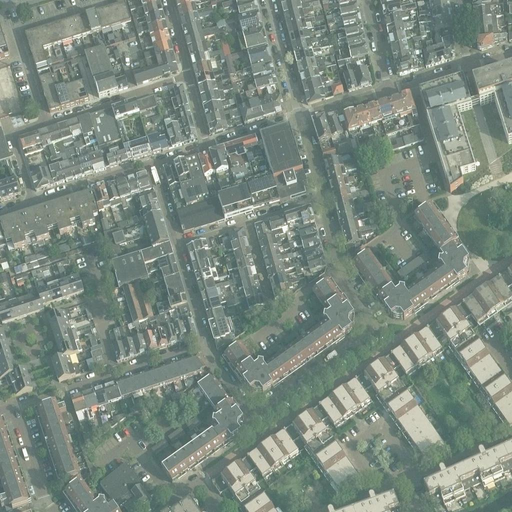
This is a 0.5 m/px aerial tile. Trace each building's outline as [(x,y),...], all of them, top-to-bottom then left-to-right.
[(130,12),(143,8),(160,4),(159,0),(136,0),(138,7),(130,9),(130,12)] [(180,0),(176,1),(178,10),(195,6),(194,1),(196,0),(204,0),(205,4),(211,2),(209,0),(180,0)] [(229,6),(229,9),(256,2),(255,0),(236,0),(237,2),(231,3),(232,5),(229,6)] [(303,0),(298,1),(281,6),(284,16),(301,12),(309,10),(308,5),(305,6),(303,0)] [(447,0),(429,2),(430,8),(432,8),(433,12),(450,10),(448,0),(447,0)] [(241,16),(258,11),(256,2),(229,9),(230,12),(233,11),(234,13),(240,11),(241,16)] [(384,17),(408,12),(417,10),(416,5),(400,9),(399,3),(382,7),(384,17)] [(120,6),(115,7),(121,26),(131,23),(125,4),(120,6)] [(143,8),(144,14),(132,17),(133,22),(137,21),(144,19),(144,18),(145,17),(146,19),(163,15),(160,4),(143,8)] [(198,16),(195,6),(178,10),(181,21),(198,16)] [(336,19),(337,19),(359,15),(357,6),(340,9),(341,15),(336,16),(336,19)] [(503,6),(490,7),(490,9),(474,11),(475,21),(491,19),(504,17),(503,6)] [(105,10),(111,29),(121,26),(115,7),(110,8),(110,9),(105,10)] [(301,12),(284,16),(287,26),(304,22),(303,19),(302,16),(314,13),(313,9),(309,10),(301,12)] [(100,12),(96,13),(101,32),(111,29),(105,10),(100,12)] [(433,17),(434,22),(451,20),(450,10),(433,12),(430,12),(431,17),(433,17)] [(91,15),(86,16),(92,35),(101,32),(96,13),(91,15)] [(239,18),(243,35),(263,30),(259,13),(239,18)] [(181,21),(183,29),(200,25),(199,20),(206,18),(205,14),(198,16),(181,21)] [(384,19),(387,29),(402,26),(401,21),(406,20),(405,14),(384,19)] [(146,19),(147,24),(138,26),(137,21),(133,22),(137,31),(165,24),(163,15),(146,19)] [(344,28),(361,24),(359,15),(337,19),(338,22),(342,21),(344,28)] [(82,38),(92,35),(86,16),(81,18),(76,19),(82,38)] [(71,21),(66,23),(72,41),(82,38),(76,19),(71,21)] [(304,22),(287,26),(289,36),(306,31),(309,31),(314,30),(312,25),(315,24),(314,19),(304,22)] [(491,19),(475,21),(477,40),(505,38),(505,35),(500,35),(500,32),(497,32),(497,23),(492,23),(491,19)] [(435,31),(452,30),(451,20),(434,22),(431,22),(432,27),(434,27),(435,31)] [(56,25),(62,44),(72,41),(66,23),(61,24),(56,25)] [(168,35),(165,24),(137,31),(138,36),(142,36),(141,34),(149,32),(151,39),(168,35)] [(387,29),(389,39),(404,35),(403,31),(411,29),(410,24),(402,26),(387,29)] [(52,27),(47,29),(53,47),(62,44),(56,25),(52,27)] [(186,41),(211,34),(210,30),(202,32),(200,25),(183,29),(186,41)] [(338,40),(363,35),(361,25),(344,29),(346,35),(337,37),(338,40)] [(42,30),(37,31),(43,50),(53,47),(47,29),(42,30)] [(267,46),(263,30),(243,35),(247,51),(267,46)] [(306,31),(289,36),(292,46),(309,42),(308,39),(308,36),(315,34),(314,30),(309,31),(306,31)] [(25,35),(36,68),(48,65),(43,50),(37,31),(34,32),(34,33),(25,35)] [(186,41),(189,49),(205,44),(204,40),(215,37),(216,43),(221,42),(218,32),(211,34),(186,41)] [(389,39),(391,48),(406,45),(405,40),(410,39),(409,34),(404,35),(389,39)] [(168,35),(151,39),(152,45),(151,45),(150,45),(141,47),(142,51),(153,48),(171,44),(168,35)] [(348,48),(365,44),(363,35),(338,40),(339,44),(347,42),(348,48)] [(507,37),(505,38),(477,40),(477,41),(478,50),(481,52),(494,48),(507,44),(507,37)] [(0,38),(0,61),(10,58),(3,38),(0,38)] [(453,39),(446,41),(443,42),(448,62),(453,60),(455,57),(453,39)] [(309,42),(292,46),(294,56),(312,52),(310,46),(318,44),(317,40),(309,42)] [(424,52),(426,68),(436,66),(433,49),(432,41),(429,42),(430,44),(426,44),(427,51),(424,52)] [(436,66),(448,62),(443,42),(436,44),(437,48),(433,49),(436,66)] [(391,48),(393,58),(414,53),(416,53),(414,43),(406,45),(391,48)] [(173,55),(171,44),(153,48),(154,53),(146,55),(146,54),(143,54),(145,60),(155,58),(156,59),(157,59),(173,55)] [(191,60),(208,55),(212,54),(210,46),(212,46),(212,44),(205,46),(205,44),(189,49),(191,60)] [(337,63),(368,56),(366,46),(349,50),(350,56),(343,57),(336,59),(337,63)] [(248,53),(252,70),(272,64),(268,48),(248,53)] [(107,58),(106,52),(104,49),(103,49),(97,51),(91,53),(85,55),(88,64),(107,58)] [(312,52),(294,56),(297,66),(314,61),(313,59),(313,56),(321,54),(320,49),(312,52)] [(191,60),(194,69),(210,65),(209,60),(220,57),(221,62),(225,61),(223,52),(212,54),(191,60)] [(395,67),(410,64),(416,62),(414,53),(393,58),(395,67)] [(137,86),(178,73),(173,55),(157,59),(156,59),(159,67),(149,70),(133,75),(137,86)] [(110,68),(107,58),(88,64),(91,74),(110,68)] [(314,61),(297,66),(299,75),(319,70),(326,69),(324,63),(326,63),(325,58),(314,61)] [(416,62),(410,64),(395,67),(397,75),(400,77),(418,71),(416,62)] [(213,75),(222,73),(221,70),(217,71),(216,63),(210,65),(194,69),(197,80),(213,75)] [(272,64),(252,70),(245,72),(246,76),(252,74),(254,79),(275,74),(272,64)] [(366,68),(358,71),(356,64),(350,66),(357,91),(371,86),(366,68)] [(51,77),(48,65),(36,68),(39,80),(51,77)] [(342,76),(348,94),(357,91),(350,66),(346,67),(348,74),(342,76)] [(91,74),(94,83),(113,77),(110,68),(91,74)] [(319,70),(299,75),(302,86),(319,81),(318,75),(327,73),(326,69),(319,70)] [(470,89),(473,96),(469,98),(463,79),(419,93),(450,194),(463,184),(511,148),(511,70),(501,74),(503,78),(489,82),(488,78),(472,83),(474,88),(470,89)] [(216,84),(214,79),(224,77),(229,75),(228,71),(222,73),(197,80),(199,89),(216,84)] [(278,85),(275,76),(254,82),(256,87),(249,89),(249,90),(246,91),(246,93),(250,93),(268,88),(270,87),(278,85)] [(58,111),(62,110),(56,91),(51,77),(39,80),(50,114),(58,111)] [(94,83),(99,98),(118,92),(115,81),(113,77),(94,83)] [(118,92),(126,90),(122,79),(115,81),(118,92)] [(319,81),(302,86),(305,95),(322,91),(326,90),(324,84),(328,83),(327,82),(327,79),(321,81),(319,81)] [(74,86),(80,105),(85,103),(84,103),(89,101),(84,83),(74,86)] [(218,95),(216,84),(199,89),(202,99),(218,95)] [(74,86),(65,89),(71,107),(75,106),(80,105),(74,86)] [(345,94),(343,86),(331,89),(333,98),(345,94)] [(268,88),(270,96),(271,99),(275,116),(285,113),(281,96),(274,98),(270,87),(268,88)] [(169,92),(172,103),(186,99),(183,88),(169,92)] [(65,89),(56,91),(62,110),(66,109),(71,107),(65,89)] [(322,91),(305,95),(307,106),(325,101),(322,91)] [(261,103),(255,104),(254,99),(252,100),(250,93),(246,93),(250,106),(255,123),(266,120),(261,103)] [(202,99),(204,108),(221,104),(220,103),(225,101),(223,94),(218,95),(202,99)] [(245,126),(255,123),(250,106),(243,108),(240,95),(234,97),(238,111),(240,120),(243,119),(245,126)] [(260,99),(261,103),(266,120),(275,116),(271,99),(270,96),(260,99)] [(400,99),(401,100),(410,130),(420,127),(410,96),(400,99)] [(151,109),(157,107),(154,97),(148,99),(151,109)] [(151,109),(148,99),(142,101),(145,111),(151,109)] [(188,108),(186,99),(172,103),(175,112),(188,108)] [(410,130),(401,100),(390,103),(399,134),(410,130)] [(145,111),(142,101),(136,103),(139,113),(145,111)] [(223,114),(222,109),(230,107),(228,102),(221,104),(204,108),(207,119),(223,114)] [(136,103),(113,111),(116,121),(117,125),(123,123),(141,117),(139,113),(136,103)] [(377,107),(386,138),(399,134),(390,103),(377,107)] [(366,111),(371,128),(374,138),(376,144),(387,141),(386,138),(377,107),(366,111)] [(175,115),(176,118),(178,123),(191,119),(188,108),(175,112),(176,114),(175,115)] [(116,121),(113,111),(89,118),(94,133),(98,144),(99,149),(112,145),(122,141),(116,121)] [(207,119),(209,128),(226,123),(224,118),(232,116),(234,121),(240,120),(238,111),(223,114),(207,119)] [(355,114),(360,131),(368,129),(369,131),(367,135),(368,140),(374,138),(371,128),(366,111),(355,114)] [(343,117),(349,135),(349,136),(352,138),(356,137),(357,139),(352,141),(353,145),(358,144),(360,150),(365,148),(360,131),(355,114),(355,113),(343,117)] [(178,123),(176,118),(175,115),(173,115),(174,118),(170,120),(164,122),(172,148),(184,145),(180,133),(178,123)] [(332,142),(333,147),(337,146),(336,144),(341,143),(339,137),(343,136),(337,115),(325,118),(332,142)] [(94,133),(89,118),(79,121),(86,147),(91,146),(88,138),(93,137),(92,134),(94,133)] [(332,142),(325,118),(315,121),(313,125),(321,152),(329,149),(328,143),(332,142)] [(194,129),(191,119),(178,123),(180,133),(194,129)] [(211,136),(228,131),(227,128),(236,125),(237,128),(242,127),(240,120),(234,121),(226,123),(209,128),(211,136)] [(68,125),(72,139),(79,137),(82,148),(86,147),(79,121),(68,125)] [(123,123),(117,125),(122,141),(126,152),(129,162),(152,155),(148,140),(141,143),(140,139),(134,141),(135,145),(131,146),(123,123)] [(58,128),(62,143),(63,146),(67,144),(67,146),(73,144),(72,139),(68,125),(58,128)] [(48,131),(53,146),(58,144),(61,156),(66,154),(63,146),(62,143),(58,128),(48,131)] [(180,133),(184,145),(197,141),(194,129),(180,133)] [(307,185),(290,130),(256,140),(259,151),(264,150),(272,177),(281,204),(281,205),(306,197),(303,186),(307,185)] [(38,134),(43,149),(48,147),(51,156),(56,155),(53,146),(48,131),(38,134)] [(152,155),(169,150),(164,133),(158,135),(157,135),(157,132),(149,135),(150,137),(147,138),(148,140),(152,155)] [(44,151),(43,149),(38,134),(20,140),(25,157),(44,151)] [(412,136),(396,141),(397,146),(390,148),(391,152),(415,145),(413,139),(412,136)] [(415,145),(423,142),(424,140),(423,136),(413,139),(415,145)] [(242,145),(254,182),(272,177),(264,150),(259,151),(256,140),(242,145)] [(94,156),(89,158),(94,173),(105,170),(106,169),(99,149),(98,144),(93,145),(96,156),(94,156)] [(112,145),(99,149),(106,169),(109,168),(128,162),(129,162),(126,152),(120,154),(119,148),(114,150),(112,145)] [(246,185),(254,182),(242,145),(223,150),(228,166),(229,166),(232,177),(235,188),(246,185)] [(0,164),(10,161),(5,146),(0,147),(0,164)] [(209,155),(216,177),(218,183),(222,182),(222,181),(232,177),(229,166),(228,166),(223,150),(209,155)] [(84,176),(79,161),(72,163),(71,157),(77,155),(76,151),(66,154),(69,164),(74,180),(84,176)] [(324,161),(336,158),(334,151),(322,154),(324,161)] [(74,180),(69,164),(66,154),(61,156),(56,157),(57,161),(62,159),(64,166),(59,167),(64,183),(74,180)] [(214,177),(216,177),(209,155),(198,158),(204,177),(213,174),(214,177)] [(84,176),(94,173),(89,158),(79,161),(84,176)] [(197,159),(185,162),(191,186),(204,182),(197,159)] [(357,166),(356,164),(356,163),(348,165),(347,163),(343,164),(342,159),(324,164),(327,174),(357,166)] [(181,189),(191,186),(185,162),(174,166),(181,189)] [(55,186),(50,170),(49,169),(42,171),(40,166),(34,168),(34,167),(29,168),(36,191),(55,186)] [(183,193),(181,189),(174,166),(164,169),(172,196),(183,193)] [(327,174),(329,183),(347,179),(345,173),(358,170),(357,166),(327,174)] [(64,183),(59,167),(50,170),(55,186),(64,183)] [(148,174),(136,178),(141,193),(153,189),(148,174)] [(281,204),(272,177),(254,182),(246,185),(255,212),(281,204)] [(348,184),(354,182),(353,177),(347,179),(329,183),(332,195),(350,191),(348,184)] [(136,178),(126,181),(131,196),(141,193),(136,178)] [(21,197),(16,181),(0,185),(0,198),(1,203),(21,197)] [(126,181),(115,184),(122,205),(123,210),(128,209),(126,203),(132,201),(131,196),(126,181)] [(183,193),(172,196),(184,234),(225,221),(218,198),(210,200),(204,182),(191,186),(181,189),(183,193)] [(115,184),(104,188),(111,208),(122,205),(115,184)] [(235,188),(231,189),(239,217),(255,212),(246,185),(235,188)] [(104,213),(103,210),(111,208),(104,188),(93,191),(98,207),(97,208),(99,214),(104,213)] [(239,217),(231,189),(221,192),(222,197),(218,198),(225,221),(226,222),(239,217)] [(369,197),(368,191),(351,195),(350,191),(332,195),(335,204),(352,200),(369,197)] [(139,198),(143,210),(158,206),(154,193),(139,198)] [(80,200),(68,204),(74,221),(79,220),(82,229),(88,227),(94,225),(91,215),(97,214),(91,196),(80,200)] [(338,216),(363,210),(372,208),(371,204),(354,208),(352,200),(335,204),(338,216)] [(57,207),(45,211),(51,229),(57,227),(60,236),(65,234),(72,232),(69,223),(74,221),(68,204),(57,207)] [(141,217),(142,222),(161,216),(158,206),(143,210),(145,216),(141,217)] [(442,254),(433,260),(432,266),(438,274),(412,293),(406,284),(400,284),(392,290),(367,254),(353,264),(391,318),(396,315),(401,315),(404,320),(467,275),(464,271),(464,266),(469,262),(431,209),(417,219),(442,254)] [(311,210),(285,218),(288,230),(289,233),(299,230),(315,225),(311,210)] [(340,226),(357,221),(356,217),(364,215),(363,210),(338,216),(340,226)] [(45,211),(23,218),(31,245),(32,247),(37,246),(38,248),(44,246),(43,241),(49,240),(46,230),(51,229),(45,211)] [(170,245),(161,216),(142,222),(104,234),(112,264),(124,260),(120,247),(149,238),(153,251),(170,245)] [(23,218),(0,225),(7,246),(13,244),(15,250),(31,245),(23,218)] [(269,223),(273,239),(281,237),(280,231),(286,229),(286,231),(288,230),(285,218),(269,223)] [(343,237),(372,230),(377,229),(376,224),(363,228),(362,223),(358,224),(357,221),(340,226),(343,237)] [(260,243),(273,239),(269,223),(255,227),(260,243)] [(300,235),(301,240),(318,236),(315,225),(299,230),(299,232),(298,233),(298,236),(300,235)] [(348,259),(364,247),(366,245),(366,243),(363,243),(361,238),(373,235),(372,230),(343,237),(348,258),(348,259)] [(244,231),(225,236),(227,246),(246,241),(244,231)] [(273,239),(260,243),(262,253),(277,248),(281,247),(280,243),(282,242),(282,241),(287,239),(286,235),(281,237),(273,239)] [(321,247),(318,236),(301,240),(302,244),(301,244),(302,247),(303,247),(305,252),(321,247)] [(190,256),(204,252),(209,251),(213,250),(210,240),(187,247),(190,256)] [(234,255),(249,250),(246,241),(227,246),(222,247),(223,253),(233,250),(234,255)] [(124,260),(112,264),(118,289),(147,280),(147,277),(144,267),(173,257),(170,248),(170,245),(153,251),(124,260)] [(306,257),(307,262),(323,257),(321,247),(305,252),(305,254),(304,254),(304,257),(306,257)] [(262,253),(265,264),(280,259),(277,248),(262,253)] [(227,267),(251,260),(249,250),(234,255),(235,258),(225,261),(227,267)] [(209,251),(204,252),(190,256),(193,266),(207,262),(212,260),(209,251)] [(48,252),(25,259),(28,268),(51,261),(48,252)] [(429,260),(425,254),(397,274),(402,280),(429,260)] [(173,257),(144,267),(147,277),(151,275),(151,273),(158,271),(157,269),(158,268),(158,267),(159,271),(161,270),(161,272),(176,267),(173,257)] [(267,273),(283,268),(286,267),(285,263),(289,262),(287,257),(280,259),(265,264),(267,273)] [(326,268),(323,257),(307,262),(310,273),(326,268)] [(212,260),(207,262),(193,266),(196,276),(215,270),(212,260)] [(239,274),(254,270),(251,260),(227,267),(228,273),(238,270),(239,274)] [(283,268),(267,273),(270,282),(285,277),(284,272),(295,269),(294,265),(286,267),(283,268)] [(156,281),(149,283),(150,286),(164,282),(179,277),(176,268),(176,267),(161,272),(162,272),(162,274),(156,276),(157,279),(155,280),(156,281)] [(196,276),(198,285),(213,281),(218,279),(215,270),(196,276)] [(238,285),(257,279),(254,270),(239,274),(232,276),(233,281),(237,280),(238,285)] [(511,287),(511,272),(509,274),(508,273),(499,279),(508,291),(511,287)] [(8,273),(0,275),(0,284),(10,282),(8,273)] [(288,286),(292,285),(289,276),(285,277),(270,282),(272,291),(288,286)] [(166,286),(160,288),(162,293),(167,291),(170,300),(184,295),(179,277),(164,282),(166,286)] [(79,278),(68,281),(73,298),(84,294),(79,278)] [(245,293),(259,289),(257,279),(238,285),(239,289),(243,288),(245,293)] [(499,279),(477,295),(463,305),(472,316),(478,325),(511,300),(511,296),(508,291),(499,279)] [(57,284),(63,301),(73,298),(68,281),(57,284)] [(201,295),(224,288),(229,286),(228,283),(215,287),(213,281),(198,285),(201,295)] [(251,364),(238,346),(224,356),(250,392),(255,389),(260,389),(263,394),(352,330),(349,326),(350,321),(354,317),(329,281),(315,291),(327,309),(319,315),(318,321),(324,330),(272,367),(266,359),(259,358),(251,364)] [(57,284),(47,288),(53,304),(63,301),(57,284)] [(142,284),(122,290),(133,325),(138,323),(152,319),(158,316),(159,316),(157,309),(150,312),(142,284)] [(290,294),(289,290),(288,286),(272,291),(275,301),(290,294)] [(42,308),(53,304),(47,288),(37,291),(38,296),(42,308)] [(224,288),(201,295),(204,304),(232,296),(231,293),(226,294),(224,288)] [(243,304),(262,299),(259,289),(245,293),(246,298),(242,299),(243,304)] [(160,305),(156,306),(157,309),(159,316),(163,315),(175,311),(179,310),(188,307),(184,295),(170,300),(172,307),(163,310),(163,308),(161,309),(160,305)] [(38,296),(28,299),(33,316),(44,312),(42,308),(38,296)] [(204,304),(207,314),(222,310),(220,305),(234,301),(232,296),(204,304)] [(18,302),(23,319),(33,316),(28,299),(18,302)] [(265,308),(262,299),(243,304),(241,305),(244,314),(265,308)] [(18,302),(7,306),(13,322),(23,319),(18,302)] [(511,428),(511,388),(488,355),(464,322),(472,316),(463,305),(455,311),(456,312),(437,325),(436,324),(428,330),(436,342),(443,336),(494,406),(510,429),(511,428)] [(13,322),(7,306),(0,308),(0,317),(1,321),(0,321),(2,326),(13,322)] [(188,307),(179,310),(188,341),(190,340),(197,338),(195,331),(190,315),(188,307)] [(225,309),(222,310),(207,314),(210,325),(228,319),(225,309)] [(177,321),(173,322),(174,326),(179,344),(188,341),(179,310),(175,311),(177,321)] [(72,322),(68,311),(48,317),(51,328),(68,323),(72,322)] [(177,345),(172,327),(171,323),(167,325),(163,315),(159,316),(158,316),(162,330),(168,348),(177,345)] [(168,348),(162,330),(158,316),(152,319),(153,322),(155,322),(158,331),(153,333),(159,351),(168,348)] [(218,352),(244,334),(243,330),(234,336),(229,319),(228,319),(210,325),(218,352)] [(55,339),(71,333),(68,323),(51,328),(55,339)] [(147,354),(142,337),(139,328),(138,323),(133,325),(128,326),(129,331),(136,329),(138,336),(132,338),(138,357),(147,354)] [(151,333),(147,335),(146,331),(147,329),(146,326),(139,328),(142,337),(147,354),(157,351),(151,333)] [(136,358),(131,340),(126,342),(122,329),(117,330),(127,361),(136,358)] [(127,361),(117,330),(113,331),(117,345),(112,347),(117,364),(127,361)] [(428,330),(391,356),(400,368),(406,376),(442,350),(436,342),(428,330)] [(55,339),(58,349),(75,343),(71,333),(55,339)] [(58,349),(61,358),(61,359),(68,357),(69,357),(82,353),(79,342),(75,343),(58,349)] [(0,344),(0,356),(9,354),(6,343),(0,344)] [(90,354),(92,360),(103,356),(101,351),(90,354)] [(0,367),(13,364),(9,354),(0,356),(0,367)] [(92,360),(94,365),(105,362),(103,356),(92,360)] [(400,368),(391,356),(383,362),(384,363),(365,377),(364,375),(356,381),(364,393),(372,387),(426,462),(448,452),(392,373),(400,368)] [(52,361),(55,373),(72,367),(69,357),(68,357),(61,359),(61,358),(52,361)] [(201,378),(202,379),(209,373),(197,357),(188,360),(193,376),(201,374),(203,377),(201,378)] [(193,376),(188,360),(178,364),(183,380),(193,376)] [(106,368),(105,362),(94,365),(96,371),(106,368)] [(16,374),(16,373),(13,364),(0,367),(0,379),(9,377),(9,376),(16,374)] [(183,380),(178,364),(168,367),(173,383),(183,380)] [(77,366),(72,367),(55,373),(59,383),(80,376),(77,366)] [(168,367),(157,370),(163,387),(173,383),(168,367)] [(9,377),(12,386),(29,381),(25,370),(16,373),(16,374),(9,376),(9,377)] [(163,387),(157,370),(147,374),(153,390),(163,387)] [(147,374),(137,377),(142,393),(153,390),(147,374)] [(198,386),(204,395),(218,385),(211,376),(198,386)] [(142,393),(137,377),(127,381),(132,397),(142,393)] [(32,392),(29,381),(12,386),(16,397),(32,392)] [(132,397),(127,381),(116,384),(121,400),(132,397)] [(320,407),(328,419),(335,427),(371,402),(364,393),(356,381),(320,407)] [(104,388),(112,413),(112,414),(116,413),(113,403),(119,401),(114,385),(104,388)] [(204,395),(210,404),(224,394),(218,385),(204,395)] [(104,388),(94,392),(99,408),(105,406),(108,414),(112,413),(104,388)] [(93,410),(98,409),(92,392),(82,396),(90,420),(94,419),(93,418),(95,417),(93,410)] [(230,403),(224,394),(210,404),(217,413),(230,403)] [(86,422),(90,420),(82,396),(72,399),(77,415),(83,413),(86,422)] [(217,413),(208,419),(207,425),(213,434),(223,448),(241,434),(238,430),(239,425),(244,421),(230,403),(217,413)] [(37,410),(62,483),(78,478),(61,426),(70,423),(65,408),(61,409),(60,405),(58,404),(37,410)] [(292,426),(284,432),(293,444),(300,439),(314,457),(341,496),(364,485),(321,424),(328,419),(320,407),(311,413),(312,414),(293,428),(292,426)] [(191,422),(196,428),(201,424),(196,418),(191,422)] [(29,505),(22,484),(1,422),(0,422),(0,472),(5,489),(0,490),(0,503),(2,508),(5,507),(6,511),(9,511),(29,505)] [(196,428),(191,422),(186,425),(190,432),(196,428)] [(175,433),(178,439),(185,434),(181,429),(175,433)] [(248,458),(257,470),(263,478),(299,453),(293,444),(284,432),(248,458)] [(178,439),(175,433),(168,438),(172,443),(178,439)] [(214,454),(223,448),(213,434),(204,440),(214,454)] [(158,445),(162,451),(168,446),(164,440),(158,445)] [(196,446),(206,460),(214,454),(204,440),(196,446)] [(162,451),(158,445),(151,450),(155,455),(162,451)] [(197,466),(206,460),(196,446),(188,452),(197,466)] [(481,461),(451,474),(449,470),(445,473),(444,472),(444,471),(443,471),(442,471),(441,471),(440,472),(440,473),(439,473),(439,474),(440,475),(441,479),(424,487),(433,506),(442,502),(445,507),(466,498),(463,492),(482,484),(484,489),(505,480),(503,474),(511,470),(511,446),(490,456),(489,453),(484,455),(484,454),(483,454),(483,453),(482,453),(481,453),(480,453),(480,454),(479,455),(479,456),(479,457),(481,461)] [(179,458),(189,472),(197,466),(188,452),(179,458)] [(181,478),(189,472),(179,458),(171,464),(181,478)] [(220,496),(229,489),(249,475),(257,470),(248,458),(240,464),(241,465),(222,479),(221,477),(212,484),(220,496)] [(172,484),(181,478),(171,464),(162,470),(172,484)] [(137,511),(151,502),(150,500),(142,489),(144,487),(127,465),(100,486),(118,511),(137,511)] [(229,489),(244,511),(245,511),(275,511),(262,494),(249,475),(229,489)] [(92,502),(79,484),(65,494),(78,511),(117,511),(107,497),(100,496),(92,502)] [(399,511),(398,507),(400,506),(398,497),(398,498),(376,505),(375,501),(374,500),(373,500),(372,500),(371,500),(370,500),(370,501),(369,502),(369,503),(370,503),(365,505),(366,509),(358,511),(399,511)] [(196,511),(190,502),(176,511),(173,511),(172,511),(171,511),(196,511)]
